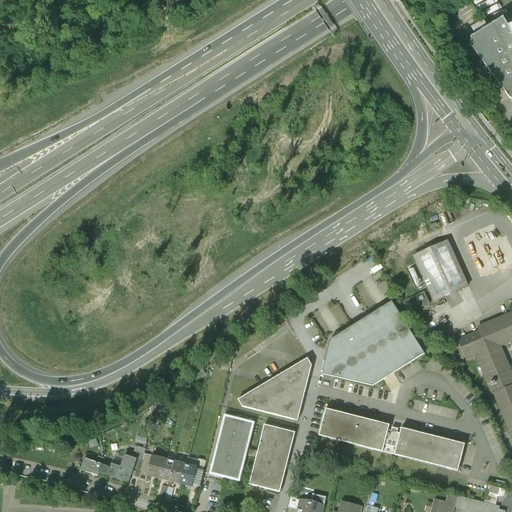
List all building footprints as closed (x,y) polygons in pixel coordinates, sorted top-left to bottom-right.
[(509,98),(511,99),(511,35),(508,25),(502,17),(471,37),(470,45),(509,98)] [(511,256),(497,223),(462,239),(479,278),(511,263),(511,256)] [(468,286),(447,241),(412,256),(433,302),(468,286)] [(323,374),(374,386),(425,353),(393,301),(331,340),(323,374)] [(511,339),(511,312),(479,327),(480,330),(458,340),(466,360),(476,356),(508,432),(511,429),(511,381),(497,346),(511,339)] [(298,422),(312,366),(308,360),(239,401),(243,408),(298,422)] [(397,450),(395,456),(459,472),(466,445),(402,429),(400,435),(398,434),(399,430),(393,428),(391,433),(388,432),(390,426),(327,410),(320,437),(383,453),(385,446),(397,450)] [(240,482),(247,455),(249,449),(255,423),(225,415),(210,474),(240,482)] [(258,452),(249,449),(247,455),(257,458),(250,485),(280,493),(296,434),(265,426),(258,452)] [(137,447),(133,459),(137,461),(138,460),(142,461),(145,454),(146,451),(137,447)] [(153,457),(145,454),(142,461),(145,462),(139,479),(139,480),(146,482),(147,477),(153,457)] [(111,469),(102,466),(99,474),(100,474),(129,485),(132,477),(137,461),(133,459),(126,456),(121,468),(112,465),(111,469)] [(147,477),(159,480),(164,460),(153,457),(147,477)] [(86,460),(82,471),(99,478),(100,474),(99,474),(102,466),(86,460)] [(132,477),(139,479),(145,462),(142,461),(138,460),(137,461),(132,477)] [(159,480),(170,483),(175,463),(164,460),(159,480)] [(187,466),(175,463),(170,483),(181,486),(187,466)] [(198,468),(187,466),(181,486),(193,489),(198,468)] [(497,504),(502,489),(489,484),(484,500),(497,504)] [(163,486),(159,498),(171,501),(174,489),(163,486)] [(454,511),(456,508),(459,497),(450,494),(448,504),(436,501),(432,511),(454,511)] [(289,508),(298,511),(301,501),(297,501),(298,497),(292,495),(289,508)] [(456,508),(471,511),(498,511),(499,511),(500,507),(459,497),(456,508)] [(298,511),(323,511),(325,508),(301,501),(298,511)] [(361,511),(363,508),(342,502),(339,511),(361,511)]
